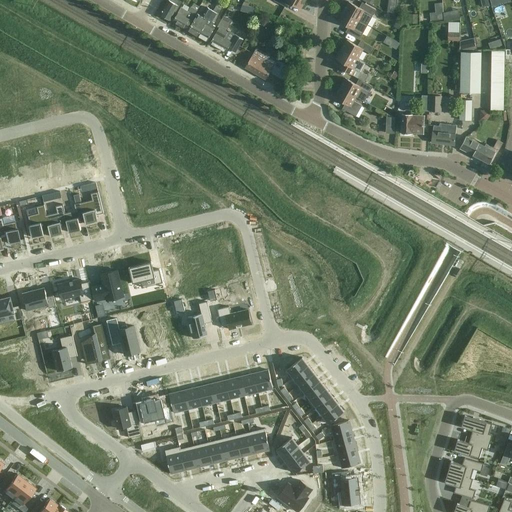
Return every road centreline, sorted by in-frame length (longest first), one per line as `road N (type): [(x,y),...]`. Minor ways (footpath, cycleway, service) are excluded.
road 1 (residential): [(132,462),(71,416),(71,394),(275,339)]
road 2 (residential): [(275,339),(239,217),(125,236)]
road 3 (residential): [(275,339),(312,342),(374,427),(379,511)]
road 4 (residential): [(511,200),(456,168),(408,162),(309,117)]
road 5 (residential): [(125,236),(90,118),(0,134)]
road 6 (residential): [(309,117),(134,18)]
road 7 (residential): [(439,511),(431,472),(453,401),(511,415)]
road 8 (residential): [(240,511),(263,480),(261,470),(195,486),(186,497)]
road 9 (residential): [(125,236),(0,267)]
road 10 (residential): [(102,500),(0,423)]
